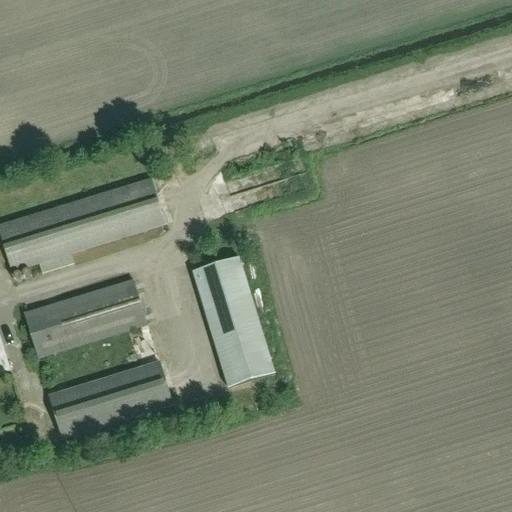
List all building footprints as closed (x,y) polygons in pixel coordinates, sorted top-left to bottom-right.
[(71,254),(165,225),(152,181),(0,227),(0,232),(12,272),(39,264),(71,254)] [(74,265),(71,254),(39,264),(42,275),(74,265)] [(239,259),(193,273),(229,389),(275,375),(239,259)] [(39,359),(147,325),(133,281),(25,315),(39,359)] [(0,373),(10,371),(1,343),(0,342),(0,373)] [(66,367),(84,361),(81,351),(63,356),(66,367)] [(63,440),(172,406),(159,363),(50,397),(63,440)]
